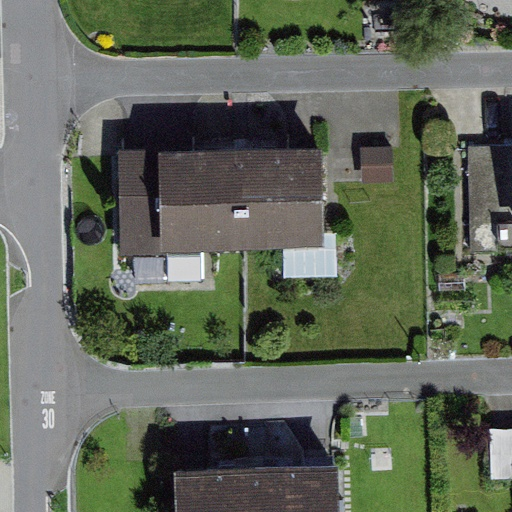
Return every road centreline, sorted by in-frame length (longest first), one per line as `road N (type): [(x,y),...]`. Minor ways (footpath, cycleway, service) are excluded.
road 1 (residential): [(47,85),(511,73)]
road 2 (residential): [(55,386),(511,378)]
road 3 (residential): [(50,198),(55,386)]
road 4 (residential): [(55,386),(51,511)]
